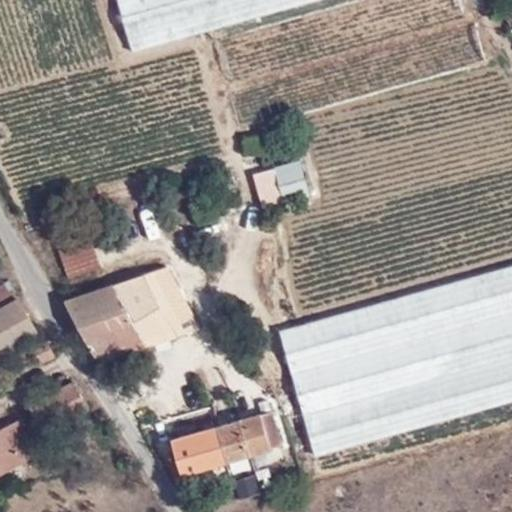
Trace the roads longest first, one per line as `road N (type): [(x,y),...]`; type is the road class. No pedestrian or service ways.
road 1 (track): [(198,288),(220,280),(237,257),(247,217),(222,88),(485,13),(510,69),(316,117)]
road 2 (unclassified): [(0,209),(181,511)]
road 3 (track): [(511,254),(299,313),(280,220)]
road 4 (track): [(0,171),(17,202),(154,165),(239,165)]
road 5 (track): [(207,36),(0,90)]
road 6 (track): [(222,88),(207,36),(331,0)]
